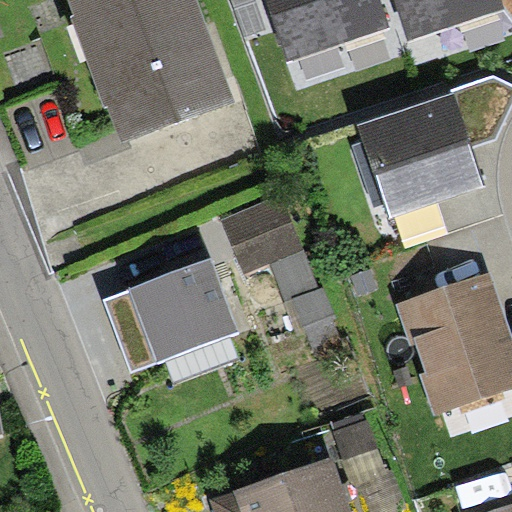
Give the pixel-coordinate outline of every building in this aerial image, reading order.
[(192,0),(65,0),(122,146),(233,103),(192,0)] [(266,0),(289,63),(392,28),(381,0),(266,0)] [(511,0),(394,0),(411,45),(503,12),(511,22),(511,0)] [(354,148),(375,207),(387,203),(392,216),(484,184),(471,148),(497,139),(511,106),(511,83),(494,76),(453,90),(455,96),(361,128),(366,143),(354,148)] [(282,200),(223,222),(244,277),(303,255),(282,200)] [(130,374),(235,334),(206,259),(101,299),(130,374)] [(432,374),(423,377),(436,413),(511,385),(511,349),(485,277),(400,308),(414,345),(420,343),(432,374)] [(369,420),(337,430),(356,486),(388,476),(369,420)] [(352,511),(334,461),(213,505),(215,511),(352,511)] [(511,511),(511,502),(483,511),(511,511)]
